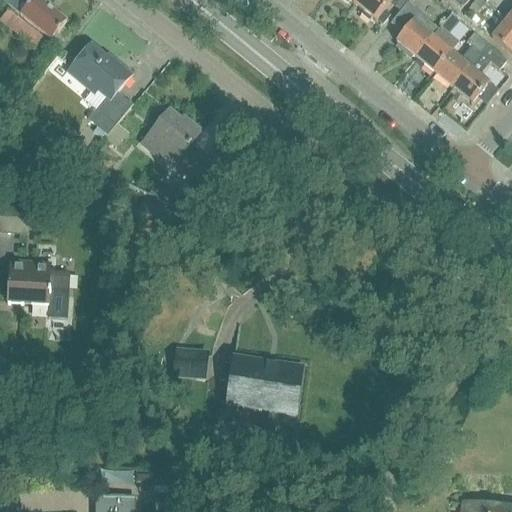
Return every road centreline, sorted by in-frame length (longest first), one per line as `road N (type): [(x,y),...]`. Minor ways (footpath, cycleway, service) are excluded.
road 1 (residential): [(511,321),(113,0)]
road 2 (secondary): [(189,0),(511,269)]
road 3 (residential): [(454,169),(249,0)]
